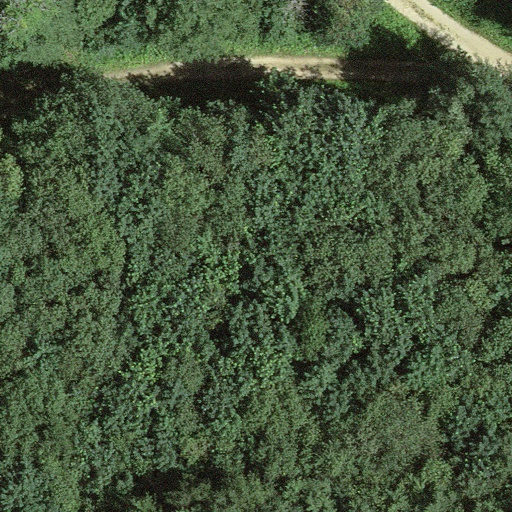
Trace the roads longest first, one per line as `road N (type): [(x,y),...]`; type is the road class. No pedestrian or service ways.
road 1 (track): [(0,110),(126,74),(260,59),(495,64)]
road 2 (track): [(511,72),(406,0)]
